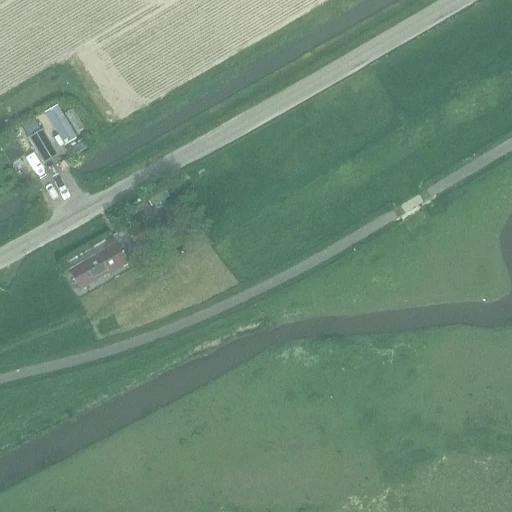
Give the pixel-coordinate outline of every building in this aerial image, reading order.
[(28,139),(35,149),(44,165),(58,157),(42,130),(28,139)] [(15,141),(1,148),(8,161),(22,153),(15,141)] [(163,186),(145,196),(151,207),(169,198),(163,186)] [(145,229),(131,236),(135,243),(148,236),(145,229)] [(80,291),(128,264),(114,241),(107,245),(109,249),(69,272),(80,291)]
